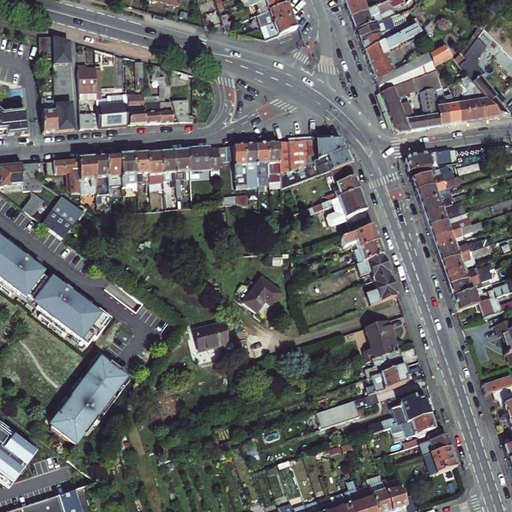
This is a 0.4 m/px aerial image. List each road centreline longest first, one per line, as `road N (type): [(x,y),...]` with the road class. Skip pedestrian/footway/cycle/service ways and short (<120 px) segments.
road 1 (secondary): [(412,257),(493,503)]
road 2 (residential): [(0,152),(191,138)]
road 3 (secondary): [(14,0),(142,35)]
road 4 (tertiary): [(380,149),(511,131)]
